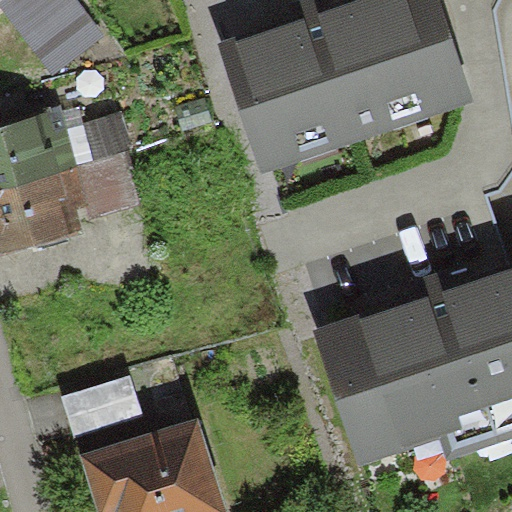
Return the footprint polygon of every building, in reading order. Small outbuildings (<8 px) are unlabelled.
[(99,31),(76,0),(0,0),(48,67),(99,31)] [(434,0),(339,0),(222,38),(265,167),(468,101),(434,0)] [(0,102),(0,165),(57,150),(41,91),(0,102)] [(139,188),(122,137),(73,153),(90,204),(139,188)] [(0,227),(73,208),(57,150),(0,165),(0,227)] [(511,241),(315,307),(366,456),(511,407),(511,241)] [(133,395),(121,360),(63,379),(74,414),(133,395)] [(161,511),(215,497),(188,407),(81,439),(97,493),(116,488),(122,511),(161,511)]
